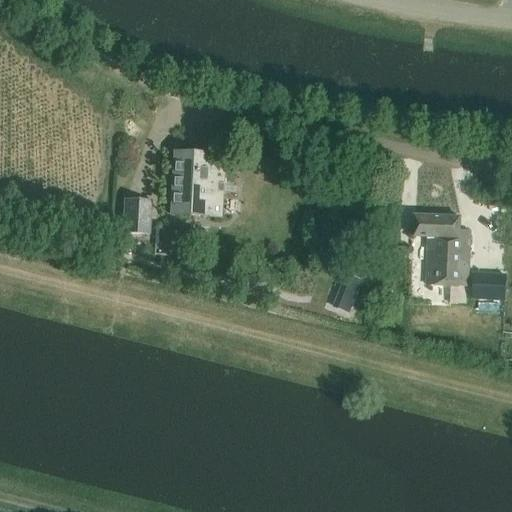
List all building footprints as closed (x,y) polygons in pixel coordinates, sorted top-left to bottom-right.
[(224,157),(173,154),(169,216),(220,219),(224,157)] [(123,200),(122,234),(149,236),(151,201),(123,200)] [(415,217),(414,239),(429,239),(427,286),(467,288),(469,233),(461,233),(461,219),(415,217)] [(365,224),(348,223),(348,236),(365,237),(365,224)] [(507,274),(475,273),(473,303),(506,304),(507,274)] [(389,291),(386,309),(411,313),(413,302),(402,301),(403,293),(389,291)]
